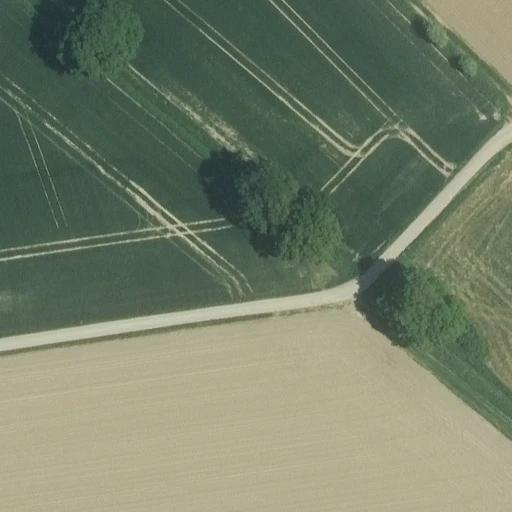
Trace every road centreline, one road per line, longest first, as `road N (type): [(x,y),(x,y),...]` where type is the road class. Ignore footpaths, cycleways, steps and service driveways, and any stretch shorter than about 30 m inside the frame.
road 1 (track): [(0,346),(353,298)]
road 2 (track): [(353,298),(511,129)]
road 3 (track): [(353,298),(511,429)]
road 4 (track): [(411,0),(511,99)]
